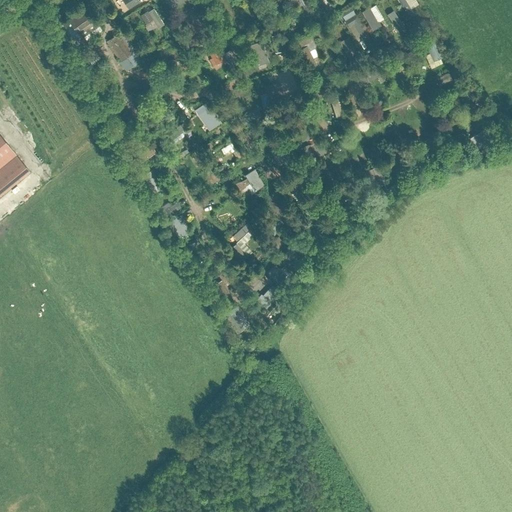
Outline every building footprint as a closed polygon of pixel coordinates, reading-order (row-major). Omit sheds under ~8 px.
[(142,0),(122,0),(128,9),(142,0)] [(164,0),(174,9),(183,0),(164,0)] [(363,12),(368,9),(362,0),(358,0),(357,1),(363,12)] [(202,8),(198,11),(195,6),(182,16),(200,38),(209,31),(206,28),(213,22),(202,8)] [(77,33),(79,33),(82,37),(97,27),(94,23),(96,21),(88,9),(75,17),(73,16),(68,20),(77,33)] [(387,14),(397,31),(404,27),(393,10),(387,14)] [(369,32),(357,13),(344,20),(356,40),(369,32)] [(132,53),(133,52),(120,32),(105,42),(124,68),(136,59),(132,53)] [(284,53),(280,33),(271,35),(275,55),(284,53)] [(454,53),(449,34),(439,36),(443,55),(454,53)] [(350,62),(360,56),(348,37),(339,42),(350,62)] [(254,66),(268,62),(262,41),(247,46),(254,66)] [(226,45),(219,49),(224,58),(231,54),(226,45)] [(223,60),(217,48),(208,54),(211,58),(209,60),(212,66),(216,64),(218,68),(224,65),(222,61),(223,60)] [(387,65),(393,78),(405,73),(401,65),(396,67),(394,62),(387,65)] [(162,73),(183,81),(187,73),(166,64),(162,73)] [(365,92),(372,89),(366,75),(364,72),(357,75),(358,78),(365,92)] [(380,82),(386,80),(383,74),(377,77),(380,82)] [(267,93),(285,88),(283,81),(265,87),(267,93)] [(468,98),(463,90),(445,99),(450,108),(468,98)] [(150,106),(153,112),(155,111),(157,116),(163,113),(160,107),(167,104),(164,99),(150,106)] [(209,131),(221,122),(209,104),(196,113),(209,131)] [(475,118),(480,121),(484,113),(478,111),(475,118)] [(237,128),(246,120),(241,114),(232,122),(237,128)] [(109,130),(116,141),(137,129),(131,118),(109,130)] [(0,194),(30,170),(0,133),(0,194)] [(241,147),(242,138),(231,138),(231,147),(241,147)] [(275,150),(281,160),(285,157),(278,147),(275,150)] [(232,153),(236,159),(243,155),(238,148),(232,153)] [(255,169),(245,175),(255,191),(264,185),(255,169)] [(162,187),(154,175),(143,181),(151,194),(162,187)] [(23,185),(11,191),(15,198),(26,191),(23,185)] [(18,203),(11,194),(0,202),(0,207),(4,213),(18,203)] [(302,209),(305,207),(307,209),(303,212),(310,220),(314,217),(312,214),(319,208),(309,195),(298,204),(302,209)] [(237,241),(250,228),(245,223),(232,236),(237,241)] [(269,245),(274,251),(283,243),(277,237),(269,245)] [(181,251),(198,243),(196,238),(179,246),(181,251)] [(242,260),(247,255),(236,243),(230,248),(242,260)] [(273,269),(268,274),(282,287),(294,274),(289,269),(288,269),(284,266),(277,274),(273,269)]
